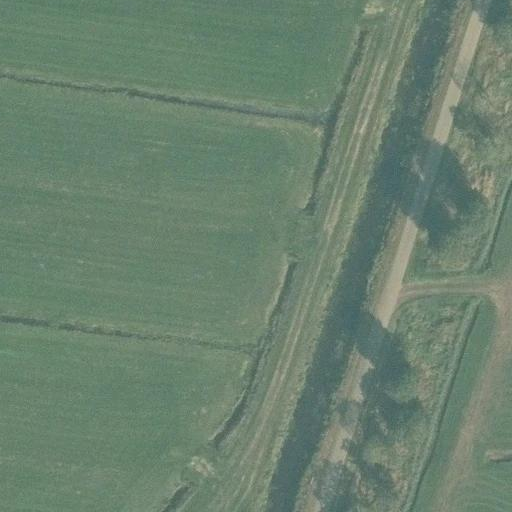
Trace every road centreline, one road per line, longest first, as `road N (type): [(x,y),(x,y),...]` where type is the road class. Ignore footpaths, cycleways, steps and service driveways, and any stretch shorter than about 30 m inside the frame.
road 1 (track): [(198,511),(276,386),(400,0)]
road 2 (unclassified): [(319,511),(480,0)]
